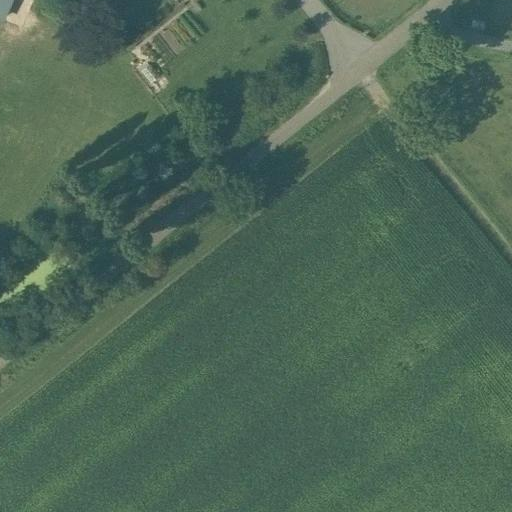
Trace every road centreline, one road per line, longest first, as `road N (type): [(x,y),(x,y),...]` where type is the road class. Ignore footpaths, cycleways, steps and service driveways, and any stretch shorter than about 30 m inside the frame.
road 1 (unclassified): [(447,0),(0,362)]
road 2 (track): [(511,260),(364,70)]
